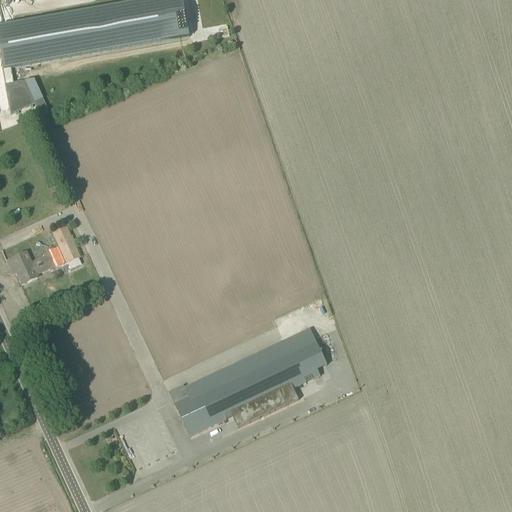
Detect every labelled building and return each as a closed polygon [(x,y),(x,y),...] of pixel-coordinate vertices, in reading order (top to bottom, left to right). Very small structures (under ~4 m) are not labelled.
[(0,56),(2,67),(1,67),(5,86),(13,84),(11,79),(9,66),(189,34),(182,0),(130,0),(105,5),(2,23),(0,12),(0,56)] [(32,76),(11,79),(13,84),(5,86),(10,115),(35,104),(40,117),(48,113),(32,76)] [(64,228),(51,235),(66,265),(79,258),(64,228)] [(51,273),(64,267),(56,250),(43,256),(45,259),(30,265),(26,254),(6,263),(10,271),(14,270),(21,286),(37,279),(35,276),(50,269),(51,273)] [(326,366),(310,331),(185,389),(184,386),(169,393),(190,438),(233,418),(238,428),(298,400),(293,390),(321,377),(317,370),(326,366)]
